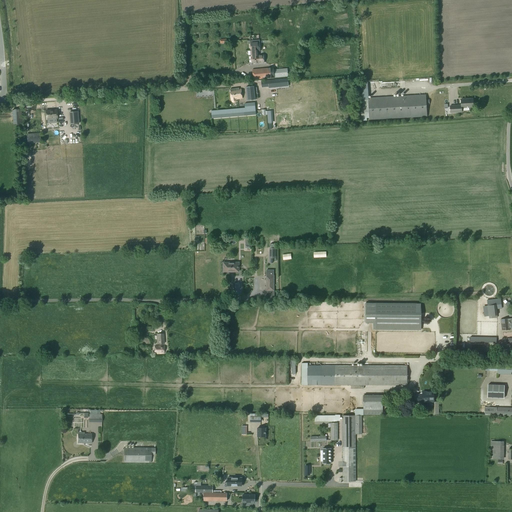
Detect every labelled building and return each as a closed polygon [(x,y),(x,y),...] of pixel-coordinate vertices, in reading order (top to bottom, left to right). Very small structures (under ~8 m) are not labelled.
[(259,42),(250,43),(251,63),(262,63),(261,55),(255,56),(255,50),(259,50),(259,42)] [(268,69),(253,70),(253,80),(268,78),(268,69)] [(287,69),(273,70),(274,78),(288,77),(287,69)] [(282,80),(262,82),(262,88),(270,87),(270,89),(283,88),(282,80)] [(254,86),(245,87),(247,101),(255,100),(254,86)] [(239,88),(228,89),(229,99),(242,98),(241,89),(239,90),(239,88)] [(425,95),(368,98),(369,120),(426,117),(425,105),(425,100),(425,95)] [(460,105),(449,106),(449,113),(461,112),(461,108),(472,107),(472,99),(460,99),(460,105)] [(245,109),(211,111),(211,116),(255,112),(255,103),(244,104),(245,109)] [(21,110),(12,110),(13,125),(22,124),(21,110)] [(57,110),(46,111),(46,119),(47,119),(48,123),(56,123),(56,119),(57,119),(57,115),(56,115),(56,114),(57,114),(57,110)] [(77,110),(69,111),(70,123),(78,122),(77,110)] [(27,144),(40,144),(40,134),(26,135),(27,144)] [(224,263),(224,272),(239,272),(239,263),(224,263)] [(500,298),(486,300),(488,316),(497,315),(496,305),(501,304),(500,298)] [(366,303),(366,323),(373,323),(373,330),(421,330),(421,304),(366,303)] [(508,319),(500,319),(501,331),(509,330),(509,328),(511,327),(511,318),(508,319)] [(156,336),(154,336),(154,342),(156,344),(156,345),(164,344),(163,334),(156,334),(156,336)] [(154,346),(154,354),(163,354),(164,346),(154,346)] [(301,363),(301,385),(351,385),(351,389),(363,389),(363,385),(407,385),(407,366),(307,366),(307,363),(301,363)] [(511,364),(497,364),(496,373),(511,374),(511,364)] [(504,386),(488,385),(487,399),(503,399),(504,386)] [(422,395),(416,395),(416,402),(422,402),(433,402),(433,406),(437,406),(437,401),(434,401),(434,392),(422,392),(422,395)] [(355,408),(355,415),(382,415),(382,395),(363,395),(363,408),(355,408)] [(511,407),(484,407),(484,415),(511,416),(511,407)] [(89,414),(89,419),(101,419),(101,414),(97,414),(97,410),(91,410),(91,414),(89,414)] [(249,413),(249,422),(260,422),(260,414),(249,413)] [(342,478),(339,478),(339,481),(340,481),(340,482),(341,482),(341,481),(355,481),(355,434),(361,434),(361,416),(342,416),(342,478)] [(257,428),(257,437),(265,437),(265,428),(257,428)] [(78,434),(78,443),(91,443),(91,434),(78,434)] [(491,442),(490,459),(501,460),(501,442),(491,442)] [(124,447),(124,462),(151,462),(151,454),(155,454),(155,447),(124,447)] [(330,448),(323,448),(323,451),(321,451),(321,461),(323,461),(323,464),(330,464),(330,448)] [(229,487),(243,486),(243,478),(229,479),(229,484),(226,484),(226,488),(229,488),(229,487)] [(242,495),(242,503),(254,503),(254,495),(242,495)]
